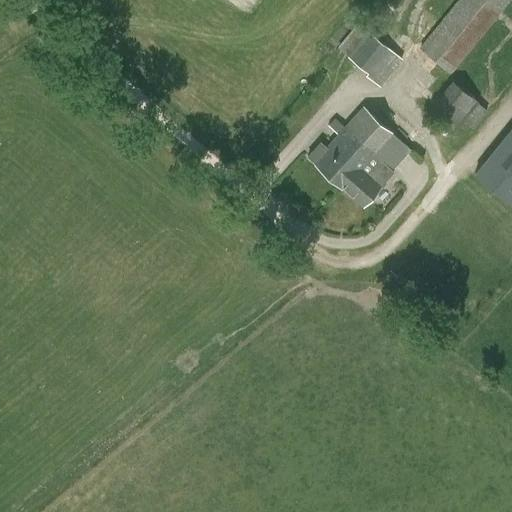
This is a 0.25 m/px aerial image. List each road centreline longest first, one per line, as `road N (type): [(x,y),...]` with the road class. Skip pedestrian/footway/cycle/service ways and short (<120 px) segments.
road 1 (track): [(319,261),(27,0)]
road 2 (track): [(319,261),(26,511)]
